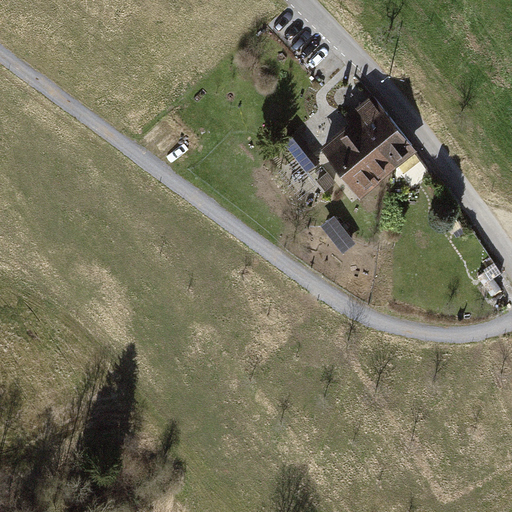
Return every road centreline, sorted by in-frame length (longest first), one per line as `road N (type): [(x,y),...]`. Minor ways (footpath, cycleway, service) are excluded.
road 1 (track): [(511,321),(429,333),(395,328),(332,296),(0,53)]
road 2 (unclassified): [(303,0),(427,141),(511,264)]
